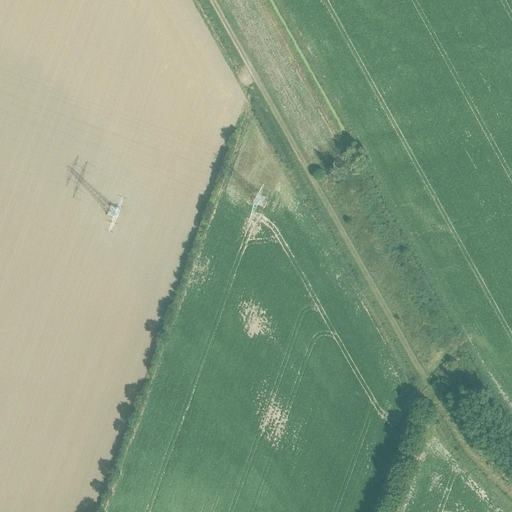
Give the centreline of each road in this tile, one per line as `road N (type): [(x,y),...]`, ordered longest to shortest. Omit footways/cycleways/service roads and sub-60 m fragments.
road 1 (track): [(305,173),(419,378)]
road 2 (track): [(208,0),(305,173)]
road 3 (track): [(431,402),(511,494)]
